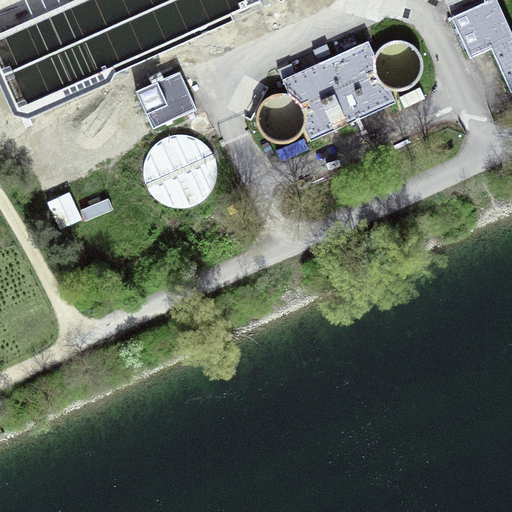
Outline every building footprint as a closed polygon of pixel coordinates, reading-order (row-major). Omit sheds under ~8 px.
[(511,89),(511,88),(511,16),(505,0),(484,0),(453,13),(472,57),(495,48),(511,89)] [(368,43),(282,82),(290,98),(288,97),(278,97),(269,100),(263,107),(259,116),(260,126),(266,135),(275,141),(286,142),(296,137),(303,129),(303,128),(309,141),(395,101),(388,85),(393,88),(404,88),(414,83),(421,74),(422,63),(419,54),(414,47),(405,43),(396,42),(386,46),(379,54),(377,61),(368,43)] [(179,72),(134,92),(150,127),(195,107),(179,72)] [(193,122),(193,129),(197,133),(203,133),(207,129),(208,123),(204,119),(199,117),(193,122)] [(150,189),(161,200),(172,205),(185,206),(197,202),(207,194),(213,183),(215,171),(212,158),(205,147),(194,140),(182,137),(167,139),(155,148),(147,160),(145,175),(150,189)]
